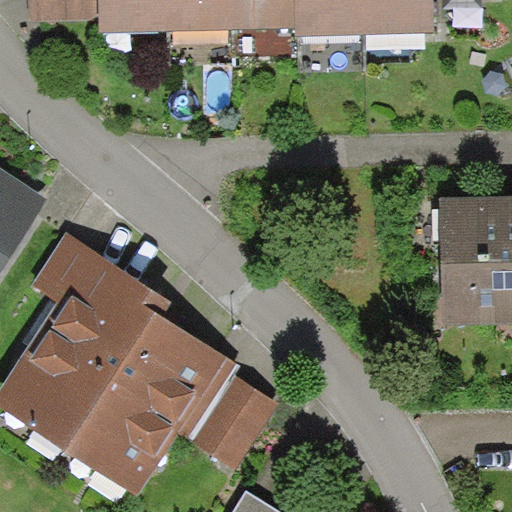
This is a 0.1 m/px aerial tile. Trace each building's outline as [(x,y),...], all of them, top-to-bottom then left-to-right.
[(159,0),(81,0),(82,17),(159,16),(159,0)] [(222,0),(159,0),(159,16),(222,16),(222,0)] [(289,0),(222,0),(222,16),(289,17),(289,0)] [(349,0),(289,0),(289,17),(349,19),(349,0)] [(349,0),(349,19),(417,21),(417,0),(349,0)] [(0,229),(27,186),(0,169),(0,229)] [(511,313),(511,189),(436,188),(434,312),(511,313)] [(100,271),(143,300),(152,286),(70,231),(35,283),(74,309),(100,271)] [(5,414),(136,499),(230,356),(143,300),(100,271),(74,309),(5,414)] [(238,469),(278,406),(243,384),(203,447),(238,469)] [(271,511),(238,488),(221,511),(271,511)]
